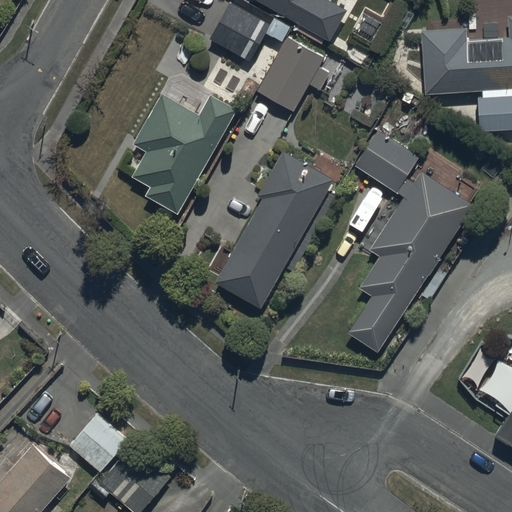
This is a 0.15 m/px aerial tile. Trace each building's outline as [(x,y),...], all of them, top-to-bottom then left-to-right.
[(272,20),(235,0),(225,0),(208,32),(253,56),(272,20)] [(271,0),(301,16),(296,26),(323,41),(327,33),(333,36),(349,5),(339,0),(271,0)] [(425,23),(427,86),(483,85),(483,90),(478,90),(479,125),(511,123),(511,9),(510,9),(510,31),(467,32),(467,22),(425,23)] [(326,52),(290,31),(259,85),(296,106),(311,80),(321,86),(331,68),(320,62),(326,52)] [(180,207),(238,102),(214,89),(203,109),(165,87),(137,138),(149,145),(135,171),(153,181),(148,189),(180,207)] [(380,348),(474,199),(415,162),(422,151),(380,125),(358,160),(406,190),(372,244),(381,250),(362,281),(373,288),(348,328),(380,348)] [(215,271),(262,298),(336,168),(283,138),(258,183),(263,186),(215,271)] [(511,403),(498,426),(511,435),(511,403)] [(96,408),(70,439),(100,465),(127,434),(96,408)] [(0,511),(35,511),(34,511),(71,468),(34,436),(0,475),(0,511)] [(98,479),(137,510),(170,468),(131,438),(98,479)]
